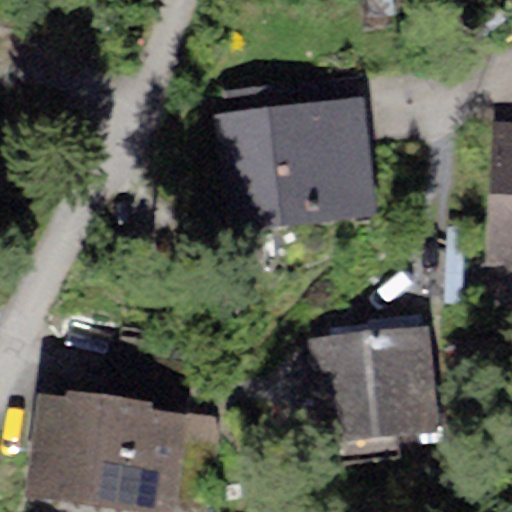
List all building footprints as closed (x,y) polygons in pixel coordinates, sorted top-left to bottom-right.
[(226,112),(212,113),(226,233),(379,215),(362,76),(224,92),(226,112)] [(511,123),(493,122),(487,261),(511,261),(511,123)] [(431,325),(305,340),(317,444),(443,429),(431,325)] [(196,362),(114,352),(109,395),(153,401),(152,409),(190,413),(196,362)] [(64,398),(39,395),(26,496),(156,511),(177,511),(190,413),(152,409),(153,401),(109,395),(65,390),(64,398)]
